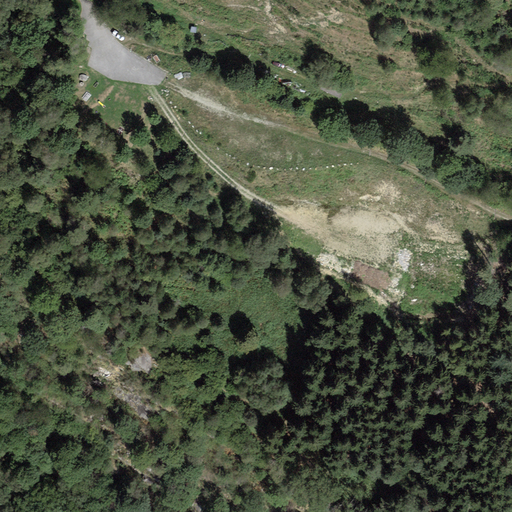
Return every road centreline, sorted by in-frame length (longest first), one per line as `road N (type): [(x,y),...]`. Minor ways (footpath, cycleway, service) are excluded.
road 1 (track): [(174,82),(236,119),(379,154),(511,216)]
road 2 (track): [(341,93),(242,56),(162,50),(96,24)]
road 3 (unclassified): [(83,0),(109,44),(174,82)]
